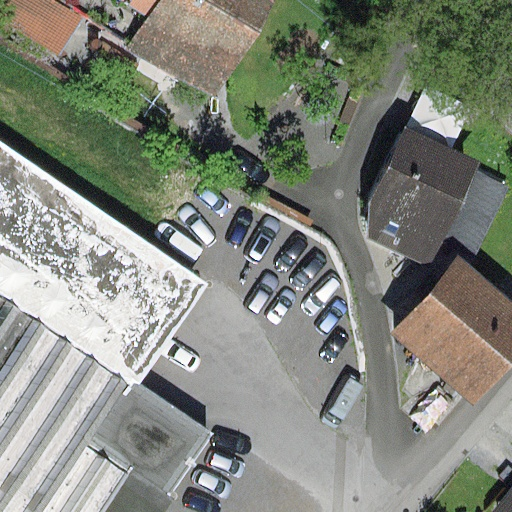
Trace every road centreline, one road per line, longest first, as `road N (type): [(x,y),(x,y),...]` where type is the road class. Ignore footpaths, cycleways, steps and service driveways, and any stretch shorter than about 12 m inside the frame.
road 1 (residential): [(433,0),(371,115),(345,213),(369,296),(385,459),(399,505)]
road 2 (residential): [(511,376),(399,505)]
